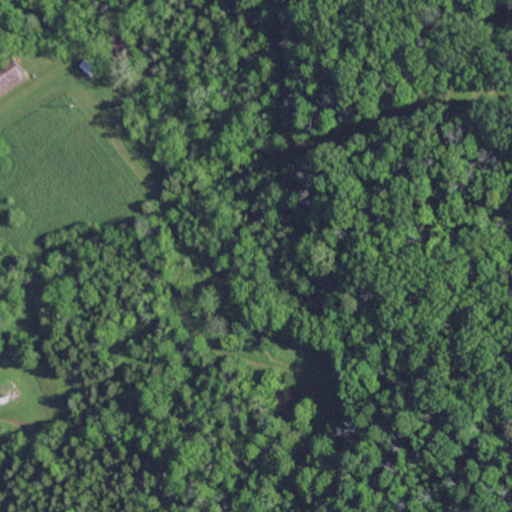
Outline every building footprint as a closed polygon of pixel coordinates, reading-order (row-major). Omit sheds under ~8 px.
[(177,61),(173,52),(177,51),(180,50),(181,54),(183,58),(177,61)] [(0,98),(0,66),(15,56),(30,78),(15,88),(0,98)] [(93,77),(81,66),(88,60),(99,71),(93,77)] [(34,80),(27,70),(31,67),(34,72),(38,78),(37,78),(34,80)] [(88,86),(77,72),(79,70),(81,68),(93,82),(88,86)] [(27,349),(19,341),(18,340),(15,337),(18,335),(19,334),(20,332),(32,343),(27,349)] [(0,405),(0,383),(11,378),(19,393),(20,395),(19,396),(0,405)]
